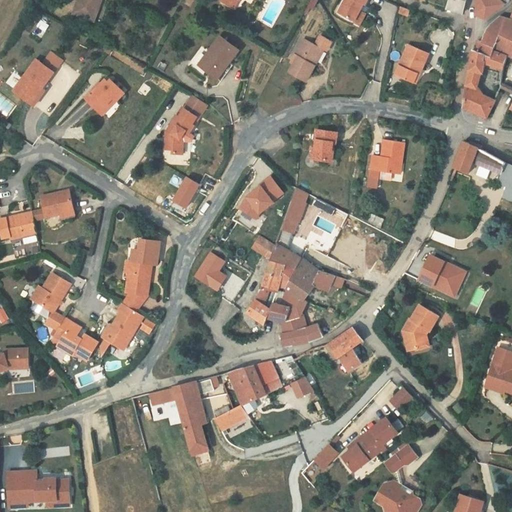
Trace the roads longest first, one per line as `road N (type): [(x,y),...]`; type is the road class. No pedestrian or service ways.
road 1 (unclassified): [(194,236),(244,152),(265,127),(296,112),(331,105),(457,124)]
road 2 (residential): [(355,317),(406,251),(457,124)]
road 3 (residential): [(483,455),(355,317)]
road 4 (unclassified): [(0,430),(134,385)]
road 5 (residential): [(13,186),(28,158),(50,150),(116,191)]
road 6 (residential): [(233,361),(320,339),(355,317)]
